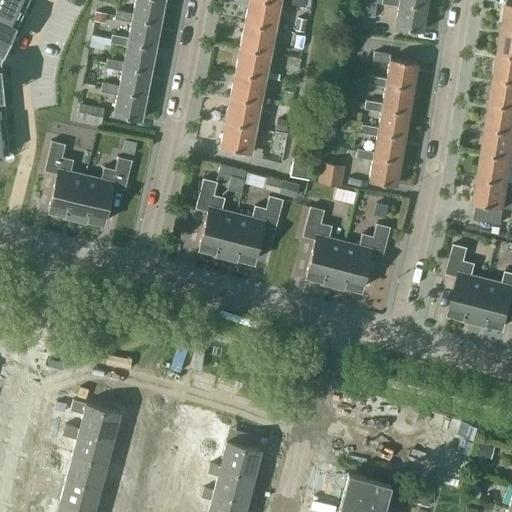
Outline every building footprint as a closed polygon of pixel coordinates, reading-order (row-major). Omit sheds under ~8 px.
[(0,0),(0,42),(19,0),(27,0),(31,1),(31,0),(0,0)] [(131,14),(159,20),(163,0),(133,0),(131,11),(131,14)] [(248,0),(245,20),(274,27),(279,2),(270,0),(248,0)] [(397,0),(395,22),(426,26),(430,0),(397,0)] [(126,39),(154,44),(159,20),(131,14),(131,11),(116,8),(114,16),(130,19),(127,35),(126,39)] [(240,45),(269,51),(274,27),(245,20),(240,45)] [(511,27),(504,26),(499,51),(511,53),(511,27)] [(121,63),(150,69),(154,44),(126,39),(127,35),(111,32),(110,38),(110,39),(111,40),(125,42),(122,59),(121,63)] [(234,70),(264,76),(269,51),(240,45),(234,70)] [(511,79),(511,53),(499,51),(495,76),(511,79)] [(389,54),(368,176),(399,182),(420,59),(389,54)] [(116,87),(145,93),(150,69),(121,63),(122,59),(106,55),(105,64),(120,67),(117,83),(116,87)] [(229,95),(258,101),(264,76),(234,70),(229,95)] [(511,79),(495,76),(491,101),(511,104),(511,79)] [(116,87),(117,83),(101,79),(100,88),(116,91),(112,111),(140,117),(145,93),(116,87)] [(224,120),(253,126),(258,101),(229,95),(224,120)] [(511,130),(511,104),(491,101),(486,126),(511,130)] [(248,150),(253,126),(224,120),(219,144),(248,150)] [(511,130),(486,126),(482,151),(511,156),(511,154),(511,130)] [(122,151),(134,154),(137,142),(125,139),(122,151)] [(76,218),(86,175),(71,171),(74,160),(63,157),(66,144),(52,141),(45,171),(57,174),(49,210),(76,216),(75,218),(76,218)] [(507,181),(511,156),(482,151),(478,176),(507,181)] [(86,175),(76,218),(77,217),(104,223),(113,187),(125,190),(132,160),(118,157),(115,170),(104,167),(101,179),(86,175)] [(323,160),(322,180),(346,181),(347,161),(323,160)] [(218,172),(244,178),(246,170),(220,164),(218,172)] [(295,197),(299,184),(267,176),(263,189),(295,197)] [(503,207),(511,208),(511,182),(507,181),(478,176),(473,202),(503,207)] [(225,256),(237,213),(222,209),(225,198),(214,195),(217,182),(204,178),(196,208),(208,211),(199,247),(225,254),(224,256),(225,256)] [(237,213),(225,256),(227,256),(227,255),(254,261),(263,226),(276,229),(283,200),(270,196),(266,209),(255,206),(252,217),(237,213)] [(376,202),(373,214),(386,217),(388,205),(376,202)] [(333,284),(345,241),(329,237),(332,226),(321,223),(325,210),(311,206),(303,236),(315,239),(306,275),(333,282),(333,284)] [(345,241),(333,284),(334,284),(334,283),(361,289),(370,254),(383,257),(391,228),(377,224),(374,237),(363,234),(359,245),(345,241)] [(476,322),(487,279),(472,275),(475,263),(464,261),(467,248),(453,244),(446,274),(458,277),(449,313),(476,320),(475,321),(476,322)] [(487,279),(476,322),(477,322),(477,320),(504,327),(511,296),(511,272),(505,271),(502,283),(487,279)] [(15,407),(1,405),(0,408),(0,418),(25,422),(32,376),(21,374),(15,407)] [(114,437),(121,412),(73,399),(71,408),(83,411),(79,428),(114,437)] [(186,404),(178,439),(193,443),(201,407),(186,404)] [(38,461),(43,424),(27,422),(22,459),(38,461)] [(108,462),(114,437),(79,428),(65,424),(62,434),(76,438),(72,452),(108,462)] [(220,466),(255,475),(261,450),(227,440),(220,466)] [(0,460),(0,470),(11,472),(16,443),(3,441),(0,460)] [(175,450),(171,466),(196,472),(200,457),(175,450)] [(101,486),(108,462),(72,452),(66,476),(101,486)] [(248,499),(253,481),(255,475),(220,466),(210,463),(207,472),(217,474),(213,490),(248,499)] [(16,471),(8,498),(19,502),(27,474),(16,471)] [(344,475),(339,493),(384,505),(389,488),(344,475)] [(95,510),(101,486),(66,476),(59,501),(95,510)] [(244,511),(248,499),(213,490),(204,488),(201,496),(211,499),(207,511),(244,511)] [(339,493),(334,509),(344,511),(382,511),(384,505),(339,493)] [(94,511),(95,510),(59,501),(56,511),(94,511)]
